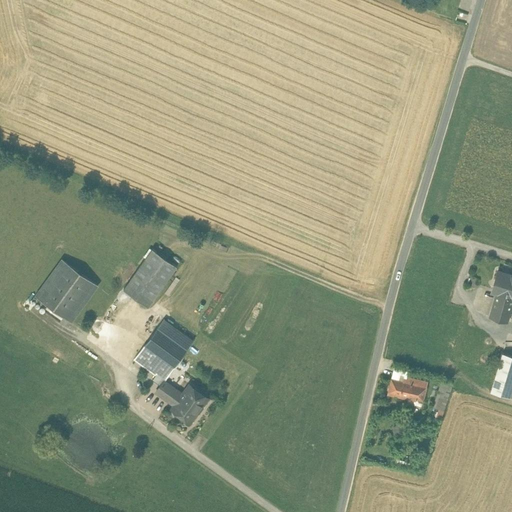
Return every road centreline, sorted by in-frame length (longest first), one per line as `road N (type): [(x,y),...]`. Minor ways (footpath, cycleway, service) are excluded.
road 1 (unclassified): [(340,511),(390,305),(481,0)]
road 2 (track): [(111,341),(127,399),(277,511)]
